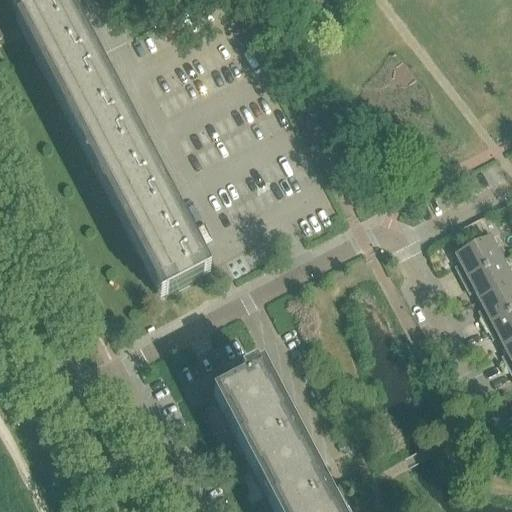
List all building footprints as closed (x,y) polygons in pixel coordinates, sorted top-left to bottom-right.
[(165,300),(193,285),(205,279),(205,278),(209,276),(69,8),(64,0),(0,0),(0,43),(24,31),(165,300)] [(489,241),(480,223),(462,232),(471,250),(489,241)] [(461,285),(501,263),(489,241),(455,259),(462,272),(456,276),(461,285)] [(479,304),(511,286),(511,284),(501,263),(461,285),(466,295),(472,291),(479,304)] [(485,330),(511,315),(511,286),(479,304),(486,317),(479,320),(485,330)] [(502,349),(511,344),(511,315),(485,330),(489,339),(496,336),(502,349)] [(508,375),(511,373),(511,344),(502,349),(509,362),(503,365),(508,375)] [(341,511),(342,511),(347,509),(337,491),(333,493),(268,373),(261,377),(219,397),(242,441),(234,446),(253,482),(261,477),(279,511),(341,511)]
